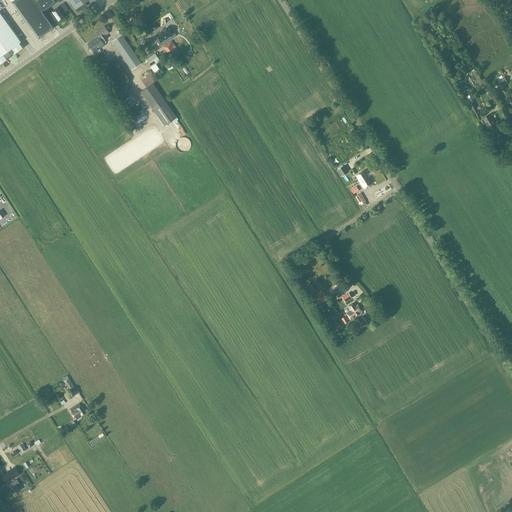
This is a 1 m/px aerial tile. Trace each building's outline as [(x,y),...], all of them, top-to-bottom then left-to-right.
[(39,38),(54,27),(42,11),(56,1),(54,0),(16,0),(13,2),(39,38)] [(68,0),(77,13),(87,5),(85,2),(88,0),(68,0)] [(66,12),(61,5),(52,12),(58,21),(64,17),(62,14),(66,12)] [(0,64),(8,59),(7,57),(13,53),(14,55),(24,47),(20,42),(22,41),(0,11),(0,64)] [(175,25),(178,23),(174,16),(170,18),(175,25)] [(102,42),(108,38),(106,35),(109,33),(104,26),(95,33),(98,36),(102,42)] [(170,31),(168,27),(156,35),(158,39),(156,40),(160,46),(176,36),(172,29),(170,31)] [(132,70),(141,64),(122,35),(112,42),(132,70)] [(102,42),(98,36),(87,44),(93,53),(104,45),(102,42)] [(178,50),(172,41),(163,46),(169,56),(178,50)] [(155,54),(146,59),(151,67),(156,64),(160,62),(155,54)] [(164,62),(167,69),(172,66),(175,64),(172,59),(169,61),(169,60),(164,62)] [(117,87),(118,88),(128,80),(116,62),(107,68),(114,78),(111,80),(117,87)] [(147,88),(140,92),(153,110),(164,126),(177,118),(153,83),(155,82),(149,73),(145,76),(147,77),(142,81),(147,88)] [(501,86),(507,82),(504,76),(497,80),(501,86)] [(487,95),(493,104),(497,102),(491,92),(487,95)] [(480,106),(476,108),(473,102),(469,105),(476,117),(480,115),(477,110),(480,109),(480,110),(481,109),(480,106)] [(498,127),(495,123),(490,115),(481,120),(489,132),(491,131),(498,127)] [(498,148),(496,149),(500,156),(502,158),(505,155),(504,153),(504,154),(503,152),(501,153),(498,148)] [(343,166),(337,170),(342,177),(348,173),(343,166)] [(366,170),(356,175),(364,188),(374,183),(370,176),(373,174),(377,171),(374,166),(370,168),(372,172),(368,174),(366,170)] [(362,195),(357,198),(361,205),(366,202),(362,195)] [(320,306),(328,301),(323,292),(315,298),(320,306)] [(346,302),(352,298),(349,293),(342,298),(345,302),(346,302)] [(347,307),(350,312),(347,314),(351,320),(362,313),(361,312),(363,311),(358,303),(357,304),(355,302),(347,307)] [(77,391),(69,378),(64,381),(72,394),(77,391)] [(80,406),(79,404),(70,409),(72,412),(71,413),(75,418),(75,417),(77,419),(81,417),(81,416),(88,411),(87,409),(85,410),(82,405),(80,406)] [(13,470),(4,475),(9,482),(17,476),(13,470)] [(10,488),(6,491),(8,494),(10,497),(15,494),(20,490),(18,488),(16,484),(17,484),(18,483),(17,481),(16,480),(13,482),(11,483),(11,485),(12,486),(10,488)]
